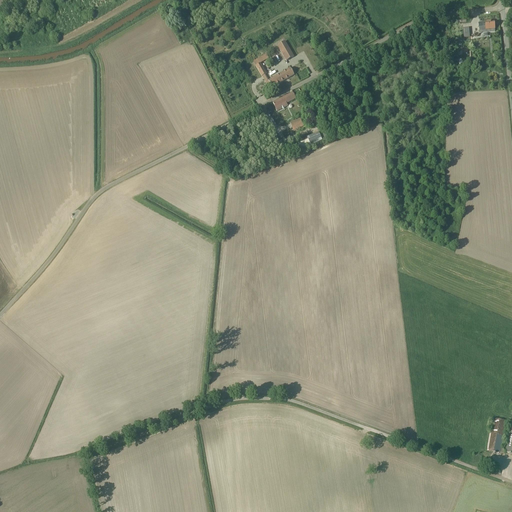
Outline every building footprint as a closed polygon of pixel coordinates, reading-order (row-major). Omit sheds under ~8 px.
[(478,24),(479,34),(494,32),(493,22),(485,23),(478,24)] [(464,24),(461,24),(462,26),(459,27),(460,35),(464,34),(464,39),(469,39),(468,26),(464,26),(464,24)] [(286,62),(293,58),(285,42),(284,42),(277,47),(286,62)] [(268,59),(266,55),(253,62),(261,77),(266,74),(260,64),(268,59)] [(265,83),(269,90),(272,88),(294,76),(290,69),(268,81),(268,82),(265,83)] [(295,99),(292,93),(272,103),(277,112),(287,107),(286,104),(295,99)] [(300,119),(289,123),(293,131),(303,127),(300,119)] [(307,138),(310,146),(322,142),(322,143),(328,140),(326,136),(334,133),(332,127),(307,138)] [(307,139),(297,143),(300,150),(310,146),(307,139)] [(502,449),(506,420),(491,418),(486,451),(504,454),(505,450),(502,449)]
